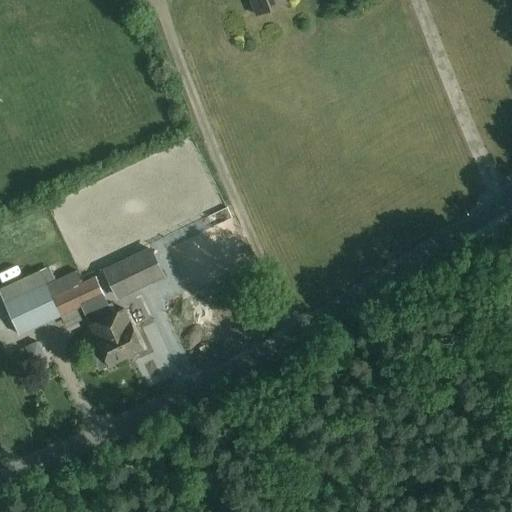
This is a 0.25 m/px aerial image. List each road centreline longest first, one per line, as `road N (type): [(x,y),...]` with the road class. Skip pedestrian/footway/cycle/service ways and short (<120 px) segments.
road 1 (tertiary): [(0,480),(194,390),(511,195)]
road 2 (unknown): [(251,358),(115,23)]
road 3 (track): [(418,0),(501,201)]
